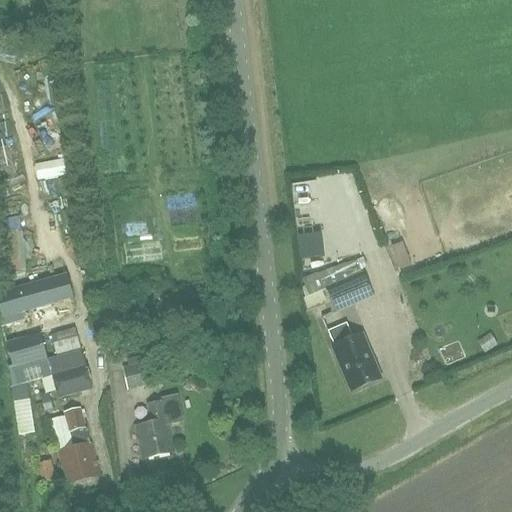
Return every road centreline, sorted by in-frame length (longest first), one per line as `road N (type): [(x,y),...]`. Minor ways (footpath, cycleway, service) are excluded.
road 1 (unclassified): [(272,465),(279,398),(231,0)]
road 2 (unclassified): [(272,465),(371,466),(511,387)]
